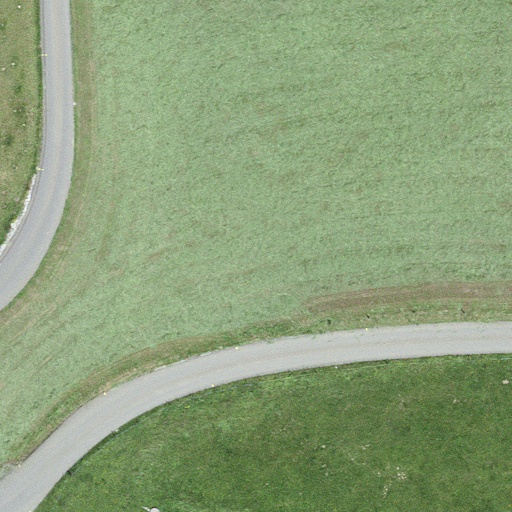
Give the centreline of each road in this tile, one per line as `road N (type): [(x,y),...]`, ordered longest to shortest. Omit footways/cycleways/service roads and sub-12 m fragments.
road 1 (unclassified): [(511,335),(232,364),(108,421),(8,511)]
road 2 (unclassified): [(0,295),(49,256),(75,168),(70,0)]
